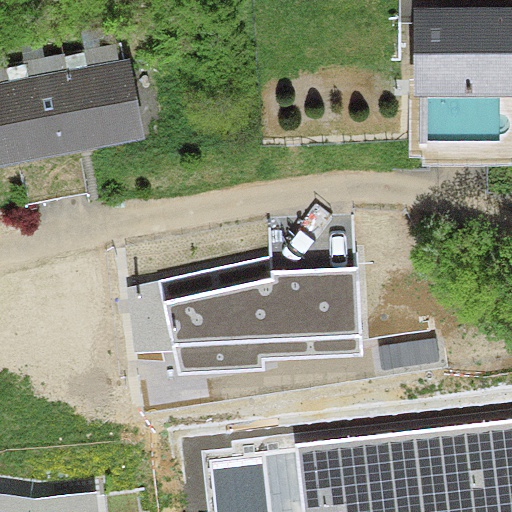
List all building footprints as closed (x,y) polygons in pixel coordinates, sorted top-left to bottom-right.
[(511,20),(417,20),(417,85),(448,84),(448,92),(469,92),(469,84),(511,84),(511,20)] [(0,156),(12,154),(84,140),(133,131),(116,44),(0,66),(0,156)] [(276,282),(167,305),(182,367),(258,364),(258,354),(357,351),(354,275),(277,276),(276,282)] [(511,511),(511,424),(301,447),(308,511),(511,511)] [(34,501),(0,495),(0,511),(97,511),(96,496),(34,501)]
